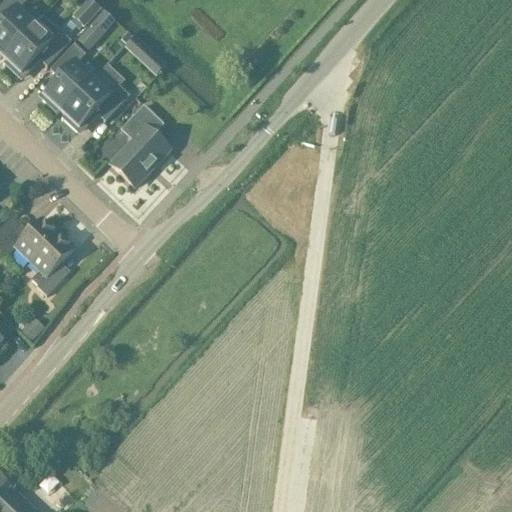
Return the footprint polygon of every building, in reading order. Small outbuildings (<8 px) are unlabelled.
[(0,60),(1,59),(4,62),(34,29),(18,14),(27,4),(23,0),(9,0),(0,10),(0,27),(2,29),(0,30),(0,60)] [(73,22),(85,33),(101,15),(90,4),(73,22)] [(41,22),(34,29),(4,62),(7,64),(3,68),(4,69),(5,68),(18,81),(37,62),(47,71),(71,45),(60,35),(57,38),(41,22)] [(102,41),(90,30),(78,43),(90,54),(102,41)] [(128,37),(122,44),(126,47),(132,40),(128,37)] [(92,84),(76,69),(85,59),(74,48),(50,74),(60,84),(42,103),(55,116),(55,117),(56,117),(59,114),(62,116),(92,84)] [(95,80),(92,84),(62,116),(65,119),(61,123),(62,123),(63,123),(77,136),(95,116),(105,126),(130,100),(118,89),(112,96),(95,80)] [(133,146),(111,169),(134,191),(147,177),(148,178),(157,168),(169,154),(154,139),(164,128),(144,109),(133,121),(140,128),(128,140),(133,146)] [(14,252),(30,267),(58,238),(42,222),(23,242),(7,226),(0,233),(0,254),(6,260),(14,252)] [(58,238),(30,267),(39,276),(31,284),(37,289),(36,290),(46,300),(63,282),(54,274),(74,253),(58,238)] [(41,335),(31,325),(22,334),(33,344),(41,335)] [(2,486),(0,484),(0,511),(28,511),(11,495),(12,491),(6,485),(2,486)]
